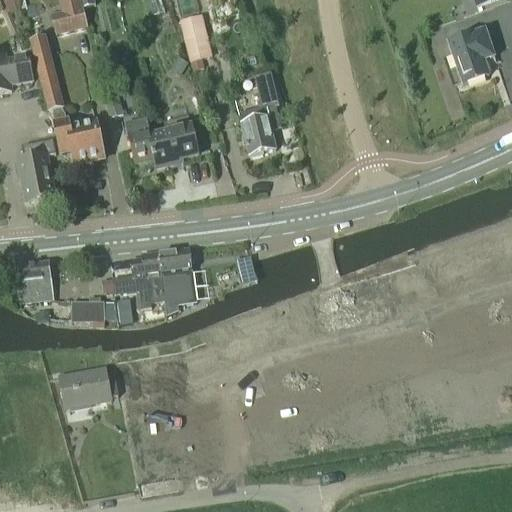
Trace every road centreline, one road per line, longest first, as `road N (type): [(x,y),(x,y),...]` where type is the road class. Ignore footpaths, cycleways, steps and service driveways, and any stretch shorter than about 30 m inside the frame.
road 1 (tertiary): [(0,258),(214,232),(379,200)]
road 2 (unclassified): [(302,494),(511,456)]
road 3 (residential): [(326,0),(338,70),(379,200)]
road 4 (unclassified): [(115,511),(249,490),(302,494)]
road 5 (tertiary): [(379,200),(511,148)]
